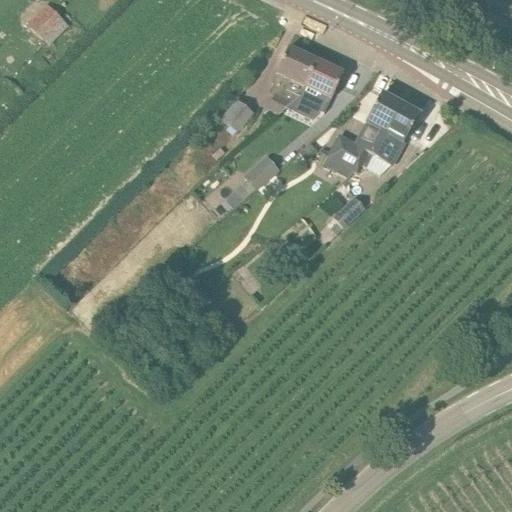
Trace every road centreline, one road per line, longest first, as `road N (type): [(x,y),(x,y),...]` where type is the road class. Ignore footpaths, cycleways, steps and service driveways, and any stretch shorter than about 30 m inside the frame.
road 1 (tertiary): [(339,511),(424,440),(511,390)]
road 2 (secondary): [(511,109),(343,17)]
